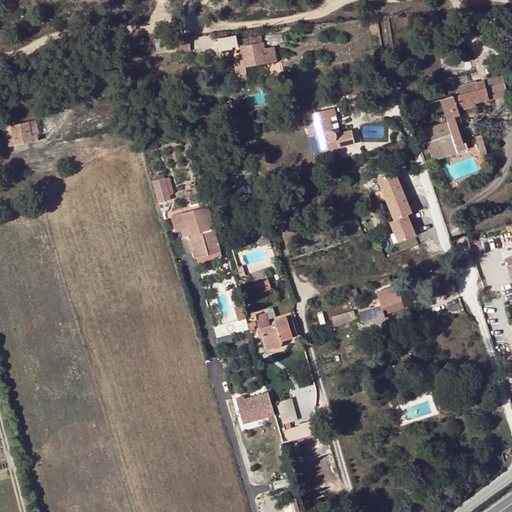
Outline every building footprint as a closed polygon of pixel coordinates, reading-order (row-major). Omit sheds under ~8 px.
[(236,36),(217,40),(220,52),(231,49),(231,47),(238,46),(236,36)] [(233,58),(233,59),(236,75),(246,73),(245,66),(277,62),(274,48),(265,49),(264,46),(266,46),(265,39),(261,39),(261,36),(240,40),(242,57),(233,58)] [(179,40),(179,48),(179,52),(191,51),(190,39),(179,40)] [(179,40),(168,41),(169,49),(179,48),(179,40)] [(246,73),(236,75),(237,81),(247,79),(246,73)] [(454,117),(459,115),(456,108),(462,106),(474,103),(489,99),(490,99),(508,94),(503,77),(475,84),(475,81),(458,86),(460,94),(439,100),(446,122),(422,130),(432,161),(468,149),(466,142),(463,143),(455,122),(454,117)] [(336,117),(335,109),(328,110),(329,118),(330,118),(336,117)] [(329,118),(328,110),(311,114),(313,122),(328,118),(329,118)] [(313,122),(306,123),(309,137),(316,135),(321,152),(355,144),(352,131),(336,134),(333,132),(331,131),(328,118),(313,122)] [(36,120),(29,122),(32,136),(38,135),(39,135),(36,120)] [(32,136),(29,122),(3,127),(4,135),(8,135),(10,147),(39,141),(38,135),(32,136)] [(483,140),(478,142),(482,156),(487,154),(483,140)] [(395,175),(378,181),(395,222),(390,224),(399,245),(416,238),(410,225),(415,223),(407,203),(411,201),(405,185),(400,187),(395,175)] [(157,191),(160,202),(167,200),(163,189),(157,191)] [(187,212),(171,216),(175,231),(192,227),(194,235),(213,229),(213,228),(210,229),(209,225),(212,224),(208,208),(187,213),(187,212)] [(187,253),(193,252),(205,248),(207,255),(219,251),(213,229),(182,238),(187,253)] [(205,248),(193,252),(195,258),(207,255),(205,248)] [(269,284),(267,275),(253,280),(256,288),(269,284)] [(272,292),(269,284),(256,288),(258,297),(272,292)] [(366,306),(358,309),(363,323),(384,317),(383,314),(403,307),(397,286),(376,292),(378,299),(366,303),(366,306)] [(355,289),(346,292),(349,299),(357,296),(355,289)] [(241,302),(233,304),(238,321),(246,319),(241,302)] [(352,311),(340,314),(343,321),(354,318),(352,311)] [(255,316),(259,329),(270,326),(266,313),(255,316)] [(334,315),(336,323),(343,321),(340,314),(334,315)] [(259,329),(256,330),(259,337),(266,335),(268,342),(270,346),(271,347),(273,348),(274,348),(276,348),(278,348),(279,347),(281,345),(281,344),(281,342),(281,340),(297,335),(291,316),(275,321),(273,323),(272,325),(270,326),(259,329)] [(233,322),(215,327),(217,337),(236,332),(233,322)] [(244,403),(235,406),(242,427),(271,418),(265,397),(244,403)] [(289,411),(274,415),(282,442),(289,440),(287,435),(295,433),(289,411)]
